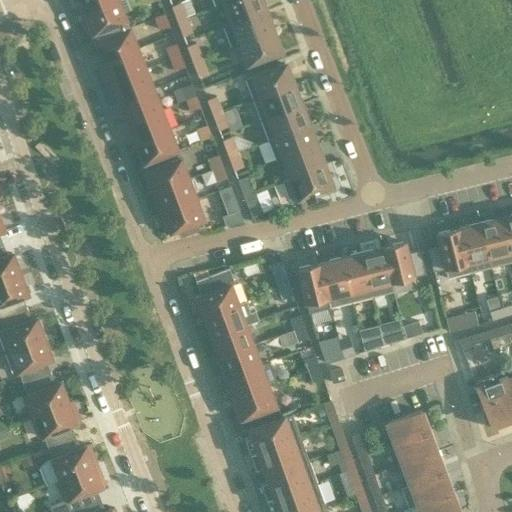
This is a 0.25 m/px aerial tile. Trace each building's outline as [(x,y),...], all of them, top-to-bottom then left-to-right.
[(84,12),(115,0),(79,0),(84,12)] [(115,0),(84,12),(80,13),(91,42),(95,40),(128,27),(117,0),(115,0)] [(232,23),(265,10),(260,0),(230,0),(224,2),(232,23)] [(177,20),(187,17),(181,2),(171,6),(177,20)] [(272,30),(265,10),(232,23),(222,26),(230,46),(239,43),(272,30)] [(158,29),(169,25),(164,13),(154,17),(158,29)] [(192,32),(187,17),(177,20),(182,36),(192,32)] [(136,48),(128,27),(95,40),(104,61),(136,48)] [(280,51),(272,30),(239,43),(247,64),(280,51)] [(192,61),(202,57),(196,42),(187,46),(192,61)] [(165,47),(169,58),(180,54),(175,43),(165,47)] [(112,81),(144,68),(136,48),(104,61),(112,81)] [(180,54),(169,58),(174,70),(184,66),(180,54)] [(208,72),(202,57),(192,61),(198,76),(208,72)] [(260,96),(292,84),(285,63),(252,75),(260,96)] [(152,88),(144,68),(112,81),(119,101),(152,88)] [(185,99),(195,95),(191,83),(180,87),(185,99)] [(260,96),(252,99),(260,119),(300,104),(292,84),(260,96)] [(127,121),(160,108),(152,88),(119,101),(127,121)] [(195,95),(185,99),(189,110),(199,106),(195,95)] [(212,114),(222,110),(217,95),(207,99),(212,114)] [(300,104),(260,119),(268,139),(308,124),(300,104)] [(168,128),(160,108),(127,121),(135,141),(168,128)] [(228,125),(222,110),(212,114),(218,129),(228,125)] [(200,140),(210,136),(206,124),(196,128),(200,140)] [(315,144),(308,124),(268,139),(275,159),(282,157),(315,144)] [(176,149),(168,128),(135,141),(143,162),(176,149)] [(228,154),(238,151),(232,136),(222,139),(228,154)] [(282,157),(290,176),(290,177),(323,164),(315,144),(282,157)] [(243,165),(238,151),(228,154),(234,169),(243,165)] [(211,169),(222,165),(217,154),(207,158),(211,169)] [(150,193),(154,191),(187,178),(179,157),(142,171),(150,193)] [(290,177),(290,176),(281,180),(289,201),(298,198),(301,205),(316,199),(313,192),(331,185),(323,164),(290,177)] [(226,177),(222,165),(211,169),(215,181),(226,177)] [(237,179),(241,191),(252,187),(248,175),(237,179)] [(154,191),(161,210),(162,211),(195,198),(187,178),(154,191)] [(226,214),(238,209),(229,185),(217,190),(226,214)] [(252,187),(241,191),(250,216),(262,211),(252,187)] [(203,219),(195,198),(162,211),(161,210),(157,212),(165,233),(177,229),(179,236),(203,227),(201,220),(203,219)] [(510,215),(500,218),(511,261),(511,260),(511,213),(510,214),(510,215)] [(493,218),(479,222),(490,266),(511,261),(500,218),(494,219),(493,218)] [(468,226),(458,228),(469,271),(490,266),(479,222),(468,224),(468,226)] [(438,245),(427,247),(432,270),(444,267),(446,277),(469,271),(458,228),(450,230),(449,229),(438,232),(438,233),(436,234),(438,245)] [(391,245),(382,247),(391,282),(425,274),(419,249),(407,252),(405,241),(402,242),(402,241),(391,244),(391,245)] [(6,254),(2,243),(0,243),(0,280),(19,273),(11,252),(6,254)] [(372,248),(361,251),(372,297),(393,291),(391,282),(382,247),(372,250),(372,248)] [(349,255),(340,258),(351,302),(372,297),(361,251),(349,254),(349,255)] [(328,260),(319,263),(330,307),(351,302),(340,258),(340,256),(328,259),(328,260)] [(277,289),(289,285),(280,261),(268,265),(277,289)] [(298,268),(296,268),(307,313),(330,307),(319,263),(309,265),(309,264),(298,267),(298,268)] [(204,317),(203,316),(237,304),(230,285),(233,284),(228,269),(229,268),(228,267),(194,280),(195,281),(196,281),(201,294),(191,297),(199,318),(204,317)] [(0,316),(26,307),(22,296),(27,294),(19,273),(0,280),(0,316)] [(293,295),(289,285),(277,289),(280,299),(293,295)] [(511,303),(501,307),(504,316),(511,313),(511,303)] [(244,324),(237,304),(203,316),(204,317),(211,336),(244,324)] [(26,307),(0,316),(0,323),(2,329),(0,329),(0,337),(5,351),(43,338),(35,317),(30,318),(26,307)] [(501,307),(489,311),(492,319),(504,316),(501,307)] [(293,329),(303,325),(299,314),(289,318),(293,329)] [(458,314),(445,317),(449,332),(462,329),(458,314)] [(420,317),(400,322),(404,339),(423,333),(420,317)] [(508,323),(487,330),(489,338),(510,331),(508,323)] [(252,344),(244,324),(211,336),(219,357),(252,344)] [(308,337),(303,325),(293,329),(297,341),(308,337)] [(487,330),(470,335),(473,343),(489,338),(487,330)] [(394,333),(382,336),(385,345),(396,341),(394,333)] [(470,335),(458,339),(462,351),(475,347),(473,343),(470,335)] [(382,336),(370,340),(373,348),(385,345),(382,336)] [(50,358),(43,338),(5,351),(13,372),(17,371),(22,382),(50,372),(45,360),(50,358)] [(226,377),(259,365),(252,344),(219,357),(226,377)] [(352,345),(340,349),(343,357),(355,354),(352,345)] [(340,349),(329,353),(331,361),(343,357),(340,349)] [(307,370),(318,366),(314,355),(303,358),(307,370)] [(226,377),(233,396),(233,397),(266,385),(259,365),(226,377)] [(322,378),(318,366),(307,370),(311,381),(322,378)] [(340,367),(328,370),(331,382),(343,379),(340,367)] [(511,397),(502,370),(474,381),(492,428),(511,420),(511,397)] [(30,416),(71,400),(71,399),(67,401),(59,381),(54,383),(50,372),(22,382),(26,394),(21,395),(30,416)] [(274,404),(266,385),(233,397),(233,396),(229,398),(237,419),(248,415),(252,427),(280,417),(275,404),(274,404)] [(330,425),(338,423),(330,399),(322,402),(330,425)] [(80,421),(71,400),(30,416),(38,437),(42,435),(47,446),(75,435),(70,424),(80,421)] [(386,422),(394,443),(429,430),(421,409),(386,422)] [(252,427),(249,428),(252,435),(242,438),(254,471),(263,468),(267,480),(258,483),(268,511),(326,511),(291,413),(280,417),(252,427)] [(346,445),(338,423),(330,425),(338,448),(346,445)] [(394,443),(402,462),(436,450),(429,430),(394,443)] [(366,452),(359,433),(351,436),(358,454),(366,452)] [(79,447),(75,435),(47,446),(51,458),(47,459),(39,468),(45,484),(55,480),(96,464),(88,443),(79,447)] [(354,468),(346,445),(338,448),(346,470),(354,468)] [(402,462),(410,485),(445,472),(436,450),(402,462)] [(373,471),(366,452),(358,454),(365,474),(373,471)] [(105,484),(96,464),(55,480),(62,500),(48,506),(50,511),(71,511),(72,511),(100,499),(95,488),(105,484)] [(362,490),(354,468),(346,470),(354,493),(362,490)] [(380,493),(373,471),(365,474),(373,496),(380,493)] [(410,485),(418,504),(452,492),(445,472),(410,485)] [(369,511),(362,490),(354,493),(361,511),(369,511)] [(418,504),(420,511),(459,511),(452,492),(418,504)] [(387,511),(380,493),(373,496),(378,511),(387,511)] [(104,511),(100,499),(72,511),(71,511),(115,511),(113,507),(104,511)]
